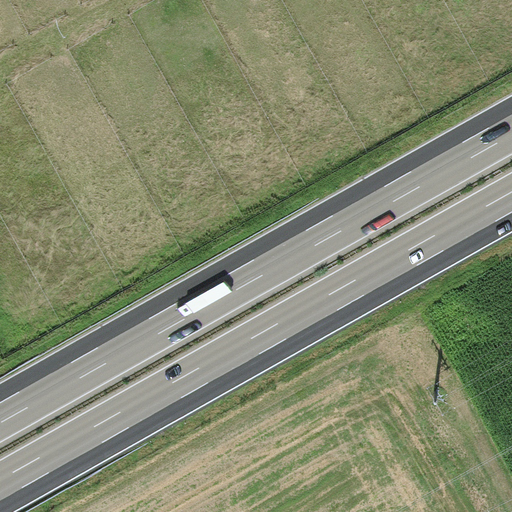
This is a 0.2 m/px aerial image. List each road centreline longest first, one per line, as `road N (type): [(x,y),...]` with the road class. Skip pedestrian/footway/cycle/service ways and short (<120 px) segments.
road 1 (motorway): [(511,123),(0,412)]
road 2 (motorway): [(0,489),(511,201)]
